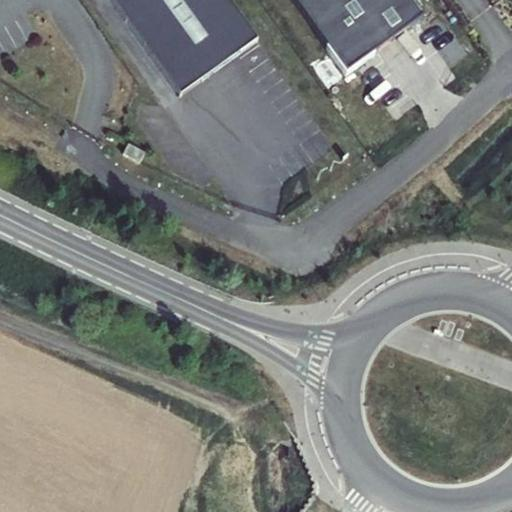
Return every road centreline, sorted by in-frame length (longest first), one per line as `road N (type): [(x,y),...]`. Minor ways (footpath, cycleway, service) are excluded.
road 1 (track): [(0,318),(240,410),(252,447),(250,511)]
road 2 (secondary): [(340,413),(364,468),(408,500),(463,506),(511,486)]
road 3 (secondary): [(0,215),(183,301)]
road 4 (secondary): [(183,301),(300,370),(340,413)]
road 5 (secondary): [(363,332),(295,335),(183,301)]
